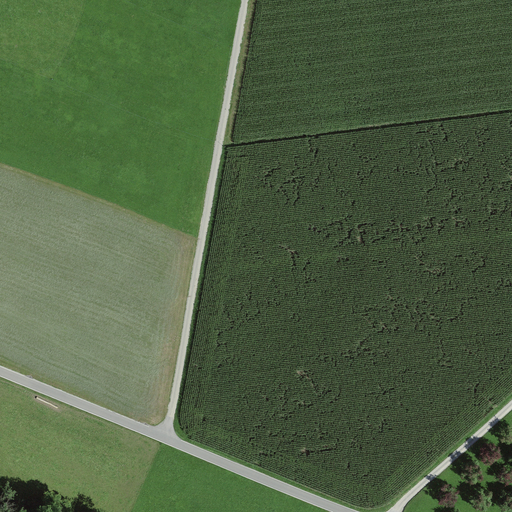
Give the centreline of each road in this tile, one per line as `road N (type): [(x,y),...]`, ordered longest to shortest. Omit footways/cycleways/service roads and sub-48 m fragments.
road 1 (track): [(247,0),(164,438)]
road 2 (unclassified): [(0,370),(349,511)]
road 3 (track): [(394,511),(511,398)]
